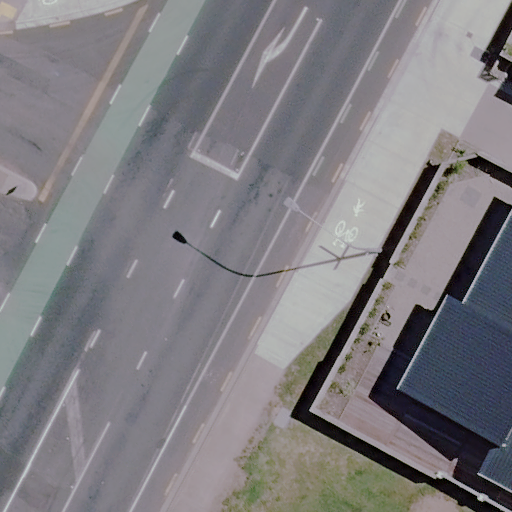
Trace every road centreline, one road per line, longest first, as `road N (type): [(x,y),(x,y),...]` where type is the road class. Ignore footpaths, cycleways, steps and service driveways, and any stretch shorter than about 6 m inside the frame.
road 1 (secondary): [(168,260),(306,0)]
road 2 (secondary): [(35,511),(168,260)]
road 3 (residential): [(168,260),(0,173)]
